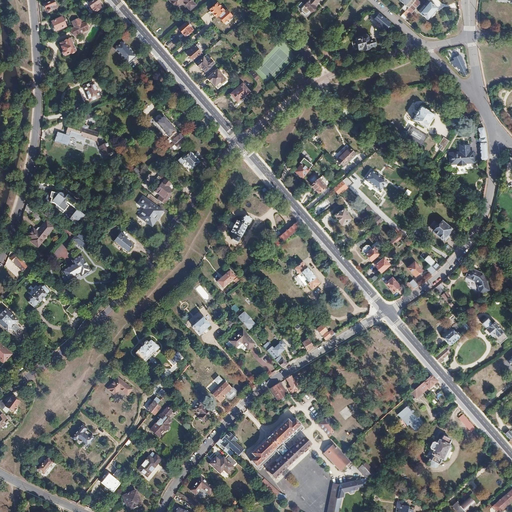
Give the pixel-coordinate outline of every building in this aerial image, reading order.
[(44,4),(43,5),(46,10),(46,9),(48,13),(51,12),(51,11),(56,8),(55,6),(55,5),(53,0),(44,4)] [(94,0),(89,4),(95,11),(101,7),(98,3),(99,2),(97,0),(94,0)] [(195,5),(191,0),(169,0),(176,8),(183,2),(190,10),(195,5)] [(307,0),(308,1),(301,8),(301,10),(304,13),(307,13),(309,10),(310,11),(312,10),(314,8),(314,6),(318,0),(307,0)] [(413,0),(398,0),(404,5),(401,7),(405,11),(414,0),(413,0)] [(411,12),(418,3),(414,0),(405,11),(400,16),(401,17),(404,19),(410,12),(411,12)] [(419,12),(427,19),(437,7),(429,0),(428,1),(427,0),(423,4),(425,5),(419,12)] [(217,3),(210,9),(217,16),(224,10),(217,3)] [(384,28),(389,23),(387,21),(378,14),(373,19),(384,28)] [(61,18),(52,22),(52,23),(50,24),(52,27),(53,26),(56,31),(66,26),(61,18)] [(81,23),(79,18),(72,22),(75,27),(81,23)] [(88,29),(84,22),(83,22),(81,23),(75,27),(71,29),(75,36),(88,29)] [(192,29),(186,22),(178,29),(182,33),(182,32),(185,36),(192,29)] [(375,44),(373,38),(371,39),(370,35),(367,36),(367,35),(366,34),(363,35),(363,36),(356,38),(357,40),(359,48),(363,47),(363,48),(364,48),(364,49),(369,48),(369,47),(369,46),(375,44)] [(216,47),(223,41),(221,39),(220,39),(214,45),(216,47)] [(59,44),(62,52),(61,53),(62,55),(64,55),(64,56),(71,53),(71,55),(74,53),(74,52),(75,52),(74,50),(75,50),(74,47),(73,47),(69,40),(59,44)] [(136,58),(122,42),(114,49),(128,65),(136,58)] [(195,45),(186,52),(193,60),(201,52),(195,45)] [(451,59),(453,63),(455,62),(456,64),(457,64),(458,66),(457,66),(460,73),(466,70),(463,64),(463,63),(460,55),(451,59)] [(211,65),(203,56),(195,63),(203,72),(211,65)] [(217,69),(207,77),(217,88),(222,84),(221,82),(225,79),(217,69)] [(259,76),(255,72),(253,70),(250,72),(256,80),(259,77),(259,76)] [(99,97),(93,82),(83,86),(90,101),(99,97)] [(249,90),(242,83),(228,96),(234,104),(249,90)] [(426,128),(434,114),(421,106),(413,120),(426,128)] [(82,113),(79,107),(71,110),(74,117),(79,114),(82,113)] [(93,117),(89,110),(82,113),(85,120),(93,117)] [(176,131),(165,119),(158,111),(149,119),(153,125),(156,122),(169,137),(172,141),(173,143),(169,146),(170,148),(172,147),(182,138),(179,135),(176,132),(176,131)] [(210,122),(208,120),(205,117),(200,122),(205,127),(210,122)] [(98,134),(68,124),(66,131),(72,133),(96,141),(98,134)] [(427,137),(411,127),(405,137),(421,147),(427,137)] [(487,143),(486,139),(485,133),(484,129),(483,127),(478,128),(479,137),(478,138),(479,150),(480,159),(481,160),(480,162),(488,162),(488,160),(488,154),(487,149),(487,143)] [(69,143),(72,133),(66,131),(61,129),(57,139),(69,143)] [(444,151),(451,140),(444,136),(440,143),(443,145),(441,149),(444,151)] [(181,146),(186,141),(183,137),(182,138),(172,147),(175,150),(177,148),(178,149),(179,148),(179,149),(182,147),(181,146)] [(107,143),(99,146),(104,155),(111,151),(107,143)] [(460,152),(450,153),(451,162),(458,162),(458,164),(460,166),(464,166),(465,164),(465,161),(473,160),(473,151),(469,151),(468,144),(460,144),(460,152)] [(349,146),(336,158),(343,165),(356,153),(349,146)] [(199,162),(191,152),(182,159),(181,157),(177,160),(181,165),(185,162),(191,169),(199,162)] [(296,171),(303,177),(312,164),(304,157),(300,162),(301,163),(296,171)] [(387,180),(372,170),(366,178),(380,189),(387,180)] [(139,186),(146,177),(141,173),(139,176),(132,181),(139,186)] [(318,193),(326,185),(319,177),(319,178),(315,173),(307,180),(312,184),(311,185),(318,193)] [(354,182),(348,176),(343,180),(349,186),(349,187),(354,182)] [(165,198),(172,190),(171,189),(172,188),(172,186),(170,185),(170,184),(164,180),(155,192),(160,196),(157,200),(163,205),(167,200),(165,198)] [(349,186),(343,180),(334,188),(339,193),(343,189),(345,190),(349,186)] [(62,195),(60,194),(56,194),(49,193),(48,198),(50,199),(49,203),(52,204),(55,207),(55,208),(62,214),(67,206),(64,204),(65,203),(62,199),(62,195)] [(144,210),(150,202),(143,197),(137,205),(144,210)] [(150,202),(139,217),(152,227),(163,211),(150,202)] [(34,210),(27,204),(25,209),(25,211),(30,215),(34,210)] [(351,218),(344,208),(335,214),(342,224),(351,218)] [(77,225),(82,217),(73,211),(67,218),(77,225)] [(238,220),(231,232),(236,234),(233,239),(238,242),(241,237),(242,237),(247,226),(248,224),(249,225),(252,219),(245,215),(242,221),(243,222),(242,223),(238,220)] [(376,226),(384,220),(379,215),(372,221),(375,224),(376,226)] [(452,230),(441,219),(432,229),(443,239),(452,230)] [(41,242),(54,228),(47,222),(43,226),(40,230),(39,230),(35,227),(30,233),(34,237),(35,236),(41,242)] [(275,248),(286,239),(301,226),(297,222),(286,231),(271,243),(275,248)] [(114,241),(127,252),(133,246),(126,239),(127,238),(121,233),(114,241)] [(395,244),(402,238),(398,234),(392,240),(395,244)] [(86,245),(81,241),(76,237),(73,242),(82,249),(86,245)] [(379,253),(376,249),(373,247),(372,248),(369,244),(366,244),(363,248),(363,250),(371,260),(379,253)] [(23,261),(11,250),(9,254),(9,255),(10,257),(10,258),(17,266),(22,271),(25,268),(28,265),(23,261)] [(440,266),(424,251),(420,255),(429,263),(436,270),(439,268),(440,266)] [(69,281),(81,274),(82,277),(92,271),(82,256),(73,262),(75,265),(63,272),(69,281)] [(375,265),(381,271),(389,264),(387,260),(386,261),(383,258),(375,265)] [(397,269),(403,264),(400,259),(393,265),(397,269)] [(422,269),(414,261),(411,264),(408,267),(415,275),(422,269)] [(295,269),(311,289),(318,283),(314,278),(315,277),(306,267),(302,263),(295,269)] [(436,270),(430,264),(426,268),(432,274),(436,270)] [(485,278),(480,273),(469,268),(465,276),(474,280),(476,282),(479,291),(488,289),(485,278)] [(235,277),(229,271),(217,282),(222,288),(235,277)] [(399,285),(392,277),(389,280),(386,283),(393,291),(399,285)] [(418,284),(414,280),(410,283),(413,288),(415,287),(418,284)] [(413,288),(410,283),(409,283),(408,282),(405,285),(410,290),(413,288)] [(34,307),(38,303),(39,303),(47,295),(50,291),(44,286),(42,284),(39,288),(37,286),(30,294),(32,297),(33,297),(29,302),(34,307)] [(448,296),(438,284),(437,286),(434,288),(443,298),(444,299),(448,296)] [(201,285),(197,288),(204,299),(208,297),(201,285)] [(223,293),(216,285),(213,288),(215,291),(220,296),(223,293)] [(231,286),(226,291),(230,295),(235,291),(231,286)] [(456,309),(446,297),(444,299),(454,310),(456,309)] [(73,306),(72,304),(67,310),(72,315),(77,310),(73,306)] [(20,323),(8,312),(0,320),(0,324),(9,334),(10,333),(16,338),(19,339),(25,332),(27,332),(27,329),(25,329),(19,324),(20,323)] [(254,324),(244,312),(238,318),(248,329),(254,324)] [(231,327),(237,321),(234,316),(227,322),(231,327)] [(209,325),(203,317),(192,326),(199,334),(209,325)] [(506,337),(493,322),(492,323),(487,317),(481,323),(486,329),(485,329),(491,336),(492,335),(499,343),(506,337)] [(469,327),(462,319),(457,323),(464,332),(469,327)] [(334,334),(330,331),(327,333),(321,326),(316,330),(315,330),(324,340),(330,336),(334,334)] [(460,335),(456,332),(455,333),(452,329),(442,337),(447,343),(448,343),(449,344),(459,336),(460,335)] [(242,330),(230,341),(236,347),(242,342),(248,349),(254,343),(242,330)] [(313,347),(307,339),(301,343),(307,351),(310,349),(313,347)] [(152,355),(159,348),(151,340),(148,343),(147,341),(145,341),(144,343),(144,344),(138,350),(138,351),(136,353),(142,360),(145,357),(146,358),(151,353),(152,355)] [(263,346),(281,367),(285,364),(277,355),(286,348),(281,342),(272,349),(267,342),(263,346)] [(0,358),(3,361),(10,354),(0,344),(0,358)] [(441,358),(448,352),(445,348),(434,357),(435,357),(439,362),(442,359),(441,358)] [(173,366),(183,357),(177,351),(167,360),(173,366)] [(298,389),(302,387),(301,386),(306,383),(304,380),(299,383),(299,382),(295,384),(290,376),(289,377),(286,379),(291,387),(288,389),(291,393),(298,388),(298,389)] [(416,398),(428,387),(428,388),(436,381),(435,380),(431,376),(422,384),(411,393),(416,398)] [(127,395),(132,389),(117,377),(107,389),(115,395),(120,389),(127,395)] [(236,395),(236,391),(232,387),(231,388),(223,380),(216,386),(212,382),(206,387),(220,402),(226,397),(227,399),(231,399),(236,395)] [(287,394),(281,385),(282,384),(281,382),(278,384),(268,391),(269,393),(272,391),(278,400),(287,394)] [(16,406),(19,402),(12,396),(5,405),(4,404),(5,403),(1,400),(0,400),(0,407),(3,411),(5,412),(8,408),(13,411),(14,410),(14,411),(16,408),(16,407),(16,406)] [(157,405),(160,401),(156,397),(153,401),(152,400),(148,405),(150,406),(147,410),(148,412),(147,413),(149,415),(151,413),(157,405)] [(208,409),(209,407),(204,402),(204,403),(198,401),(194,410),(195,411),(196,412),(200,415),(199,416),(197,418),(203,423),(213,413),(208,409)] [(154,416),(160,409),(157,405),(151,413),(154,416)] [(411,411),(407,406),(397,414),(407,425),(409,424),(415,432),(424,424),(412,410),(411,411)] [(160,414),(163,416),(150,431),(155,435),(157,433),(159,435),(163,430),(165,431),(169,427),(168,426),(171,422),(167,418),(171,413),(167,409),(164,412),(162,411),(160,414)] [(473,425),(463,414),(459,418),(469,429),(473,425)] [(288,420),(251,454),(254,458),(251,461),(259,470),(262,467),(261,466),(274,454),(274,453),(276,452),(280,457),(275,461),(277,463),(268,472),(274,479),(311,445),(305,438),(295,447),(293,445),(288,449),(284,445),(286,443),(300,431),(301,432),(304,429),(296,420),(291,424),(288,420)] [(323,421),(318,426),(328,437),(333,432),(335,430),(331,424),(328,427),(323,421)] [(83,424),(72,437),(77,441),(80,438),(85,442),(89,445),(95,437),(86,430),(88,428),(83,424)] [(234,442),(237,439),(231,433),(231,434),(228,432),(228,433),(227,432),(221,439),(220,438),(218,441),(216,444),(229,456),(230,457),(233,453),(228,448),(230,446),(238,455),(243,450),(234,442)] [(442,459),(449,446),(448,445),(451,440),(443,436),(440,441),(438,440),(437,444),(433,442),(432,443),(429,447),(430,449),(426,456),(430,458),(428,462),(430,463),(430,466),(434,467),(436,466),(437,464),(438,464),(441,458),(442,459)] [(348,468),(352,464),(333,445),(323,454),(340,471),(346,466),(348,468)] [(446,459),(451,449),(451,446),(449,446),(442,459),(444,460),(446,459)] [(138,470),(147,478),(161,460),(156,456),(152,453),(138,470)] [(228,475),(234,467),(230,464),(234,460),(230,457),(229,456),(226,460),(224,458),(221,462),(217,458),(211,465),(221,474),(224,472),(228,475)] [(53,462),(48,457),(38,469),(44,474),(53,462)] [(375,473),(366,463),(362,466),(363,466),(372,476),(375,473)] [(372,476),(363,466),(362,466),(362,465),(358,469),(365,478),(372,476)] [(113,493),(120,484),(117,482),(118,481),(119,482),(124,475),(117,470),(112,478),(108,475),(101,484),(106,488),(106,489),(106,490),(107,490),(108,490),(109,489),(113,493)] [(276,490),(272,486),(266,480),(261,475),(256,471),(251,476),(276,499),(280,501),(287,505),(289,501),(286,500),(287,496),(278,492),(276,490)] [(214,488),(201,478),(191,490),(196,494),(201,488),(210,494),(214,488)] [(357,488),(362,487),(361,484),(366,483),(364,478),(361,479),(354,481),(346,483),(339,485),(339,486),(338,493),(337,495),(334,511),(338,511),(339,507),(341,508),(342,499),(341,499),(342,493),(344,492),(344,494),(347,493),(349,495),(353,494),(354,493),(354,492),(353,491),(357,490),(357,488)] [(338,493),(339,486),(333,485),(331,494),(337,495),(338,493)] [(499,511),(511,501),(511,489),(492,506),(497,511),(499,511)] [(142,505),(136,491),(123,496),(125,501),(122,502),(124,508),(127,506),(129,510),(142,505)] [(334,511),(337,495),(331,494),(327,511),(334,511)] [(452,506),(457,511),(465,511),(475,504),(475,505),(479,502),(472,494),(467,498),(468,499),(460,505),(457,502),(452,506)] [(411,511),(412,509),(407,508),(408,505),(405,505),(405,501),(396,500),(396,506),(398,507),(397,511),(411,511)]
